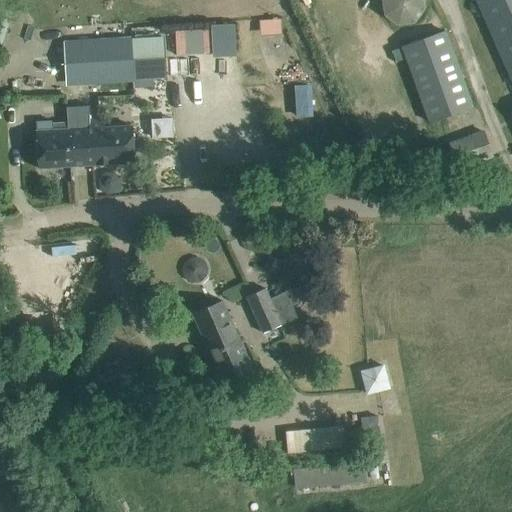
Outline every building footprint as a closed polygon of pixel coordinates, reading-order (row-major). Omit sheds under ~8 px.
[(423,5),(424,4),(423,0),(380,0),(380,3),(380,8),(381,12),(386,19),(392,24),(400,26),(408,25),(412,23),(416,20),(419,17),(422,13),(423,5)] [(511,0),(476,0),(511,80),(511,105),(509,107),(511,113),(511,0)] [(281,19),(259,21),(260,29),(267,29),(267,36),(282,35),(281,19)] [(179,59),(214,58),(213,29),(178,30),(179,59)] [(446,30),(401,47),(402,52),(404,56),(405,59),(429,123),(433,122),(474,107),(463,77),(446,30)] [(167,77),(164,37),(59,44),(62,84),(167,77)] [(295,85),(297,116),(313,115),(311,84),(295,85)] [(149,97),(154,145),(174,144),(172,124),(170,124),(168,95),(149,97)] [(193,136),(211,133),(206,102),(188,105),(193,136)] [(78,129),(71,129),(73,166),(94,164),(94,143),(83,143),(82,129),(93,128),(92,110),(89,110),(89,106),(76,107),(77,120),(78,129)] [(93,128),(82,129),(83,143),(94,143),(94,164),(134,162),(132,126),(105,127),(104,110),(92,110),(93,128)] [(52,120),(36,121),(36,131),(38,168),(73,166),(71,129),(68,130),(53,131),(52,120)] [(483,131),(449,143),(459,169),(492,157),(483,131)] [(263,268),(276,273),(281,260),(268,255),(263,268)] [(196,256),(194,256),(193,256),(192,256),(191,257),(190,257),(189,257),(188,258),(187,258),(186,259),(185,260),(185,261),(184,262),(183,263),(183,264),(182,265),(182,266),(182,267),(182,268),(182,269),(182,270),(182,271),(182,273),(182,274),(183,275),(183,276),(184,277),(185,277),(186,278),(186,279),(187,280),(188,280),(189,281),(190,281),(191,282),(192,282),(194,282),(195,282),(196,282),(197,282),(198,282),(199,281),(200,281),(201,280),(202,280),(203,279),(204,278),(205,277),(205,276),(206,275),(206,274),(207,273),(207,272),(207,271),(208,270),(208,269),(207,268),(207,267),(207,266),(207,265),(206,263),(206,262),(205,262),(204,261),(204,260),(203,259),(202,258),(201,258),(200,257),(199,257),(198,256),(197,256),(196,256)] [(270,300),(265,288),(247,296),(263,333),(281,325),(281,324),(293,318),(294,314),(287,296),(282,294),(270,300)] [(253,370),(222,300),(192,313),(223,382),(253,370)] [(385,367),(362,373),(369,396),(392,390),(385,367)] [(362,483),(361,469),(295,470),(295,484),(362,483)]
